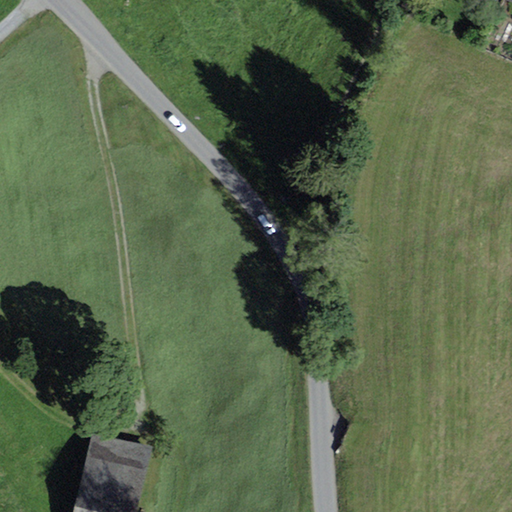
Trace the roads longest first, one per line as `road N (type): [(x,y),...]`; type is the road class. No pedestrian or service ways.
road 1 (unclassified): [(57,0),(249,198),(295,268),(308,300),(327,511)]
road 2 (track): [(0,372),(74,430),(108,438),(133,431),(140,411),(89,78),(100,41)]
